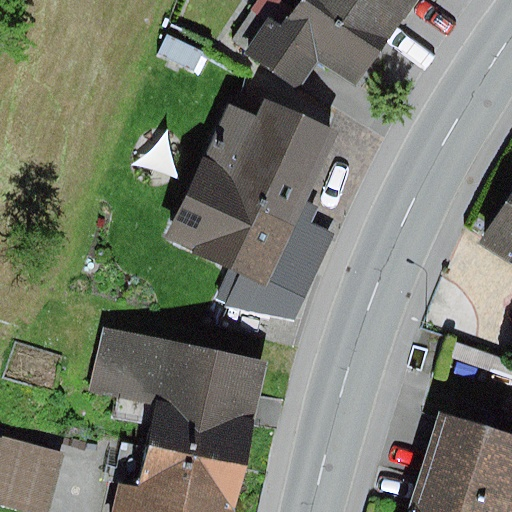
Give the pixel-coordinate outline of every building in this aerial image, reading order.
[(247,0),(192,0),(189,5),(231,29),(247,0)] [(397,26),(358,0),(302,0),(294,11),(277,0),(259,0),(230,43),(297,88),(315,61),(355,88),(397,26)] [(358,0),(397,26),(414,0),(358,0)] [(338,134),(264,100),(257,116),(229,104),(165,239),(228,267),(215,300),(225,304),(295,319),(333,236),(311,224),(318,210),(306,201),(338,134)] [(511,190),(478,245),(511,266),(511,190)] [(265,361),(105,330),(93,391),(158,404),(149,448),(244,467),(265,361)] [(511,511),(511,438),(510,437),(435,414),(404,511),(511,511)] [(0,504),(28,511),(45,511),(61,457),(0,440),(0,504)] [(234,511),(244,467),(149,448),(141,489),(117,484),(111,511),(234,511)]
